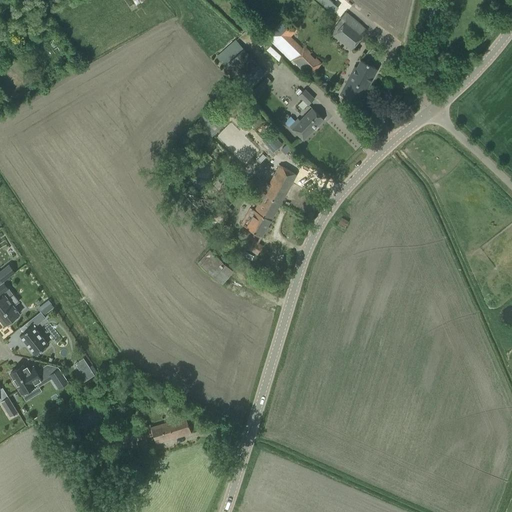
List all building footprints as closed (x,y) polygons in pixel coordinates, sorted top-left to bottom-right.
[(317,0),(332,12),(337,6),(329,0),(317,0)] [(310,54),(310,53),(304,47),(302,49),(291,37),(297,30),(285,18),(267,36),(309,78),(322,64),(315,58),(314,58),(310,54)] [(334,37),(351,51),(363,36),(346,22),(334,37)] [(259,34),(254,39),(261,46),(266,41),(259,34)] [(234,38),(214,55),(242,89),(263,72),(234,38)] [(353,67),(339,94),(342,96),(359,105),(377,69),(360,60),(359,60),(355,68),(353,67)] [(304,89),(298,96),(308,105),(314,99),(304,89)] [(412,101),(408,96),(404,100),(407,104),(412,101)] [(295,121),(289,127),(303,140),(323,119),(312,108),(297,123),(295,121)] [(272,132),(262,140),(273,152),(282,144),(272,132)] [(258,151),(252,158),(259,164),(264,157),(258,151)] [(249,162),(238,174),(249,184),(259,172),(249,162)] [(241,226),(253,232),(261,237),(296,175),(280,166),(255,210),(251,208),(241,226)] [(249,249),(257,254),(262,246),(245,235),(239,245),(248,250),(249,249)] [(196,262),(219,284),(231,271),(209,249),(196,262)] [(15,272),(9,265),(0,271),(0,281),(1,283),(15,272)] [(19,314),(7,299),(13,295),(3,282),(0,284),(0,320),(4,326),(7,323),(8,324),(8,325),(18,318),(17,317),(17,318),(16,316),(19,314)] [(47,344),(34,327),(45,318),(40,312),(25,324),(28,329),(20,335),(34,354),(37,352),(39,354),(46,348),(45,346),(47,344)] [(36,383),(41,380),(34,369),(28,373),(23,365),(10,373),(15,381),(13,382),(21,394),(37,385),(36,383)] [(89,366),(77,374),(83,382),(94,374),(89,366)] [(68,382),(59,368),(49,375),(58,389),(68,382)] [(8,397),(0,401),(10,417),(17,412),(8,397)] [(153,435),(156,444),(191,433),(186,417),(151,428),(153,435)] [(134,432),(136,441),(153,435),(151,428),(150,424),(132,430),(133,432),(134,432)] [(134,432),(133,432),(115,437),(120,452),(138,447),(136,441),(134,432)] [(129,462),(133,472),(146,466),(142,456),(129,462)]
